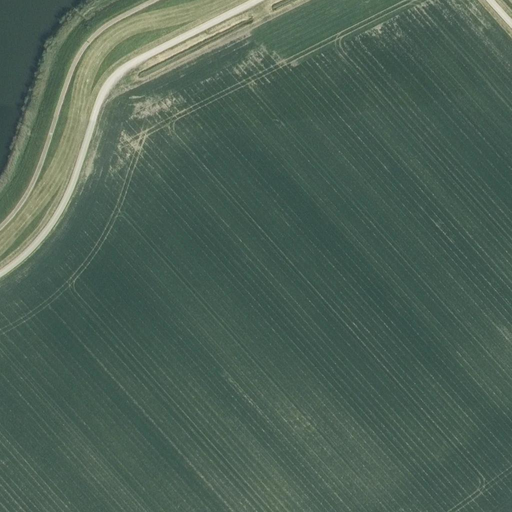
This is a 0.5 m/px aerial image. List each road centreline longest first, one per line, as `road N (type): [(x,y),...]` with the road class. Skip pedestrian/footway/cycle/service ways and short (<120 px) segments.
road 1 (unclassified): [(257,0),(110,79),(64,201),(44,233),(0,272)]
road 2 (track): [(0,227),(35,176),(89,40),(155,0)]
